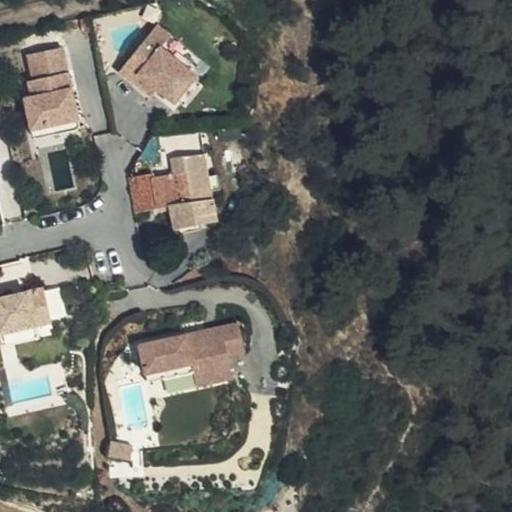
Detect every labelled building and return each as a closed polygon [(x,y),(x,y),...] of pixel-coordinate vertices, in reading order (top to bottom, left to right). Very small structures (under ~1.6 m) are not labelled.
[(159,28),(122,74),(136,84),(142,76),(176,104),(198,77),(165,50),(173,39),(159,28)] [(65,46),(30,53),(36,79),(70,71),(65,46)] [(36,79),(23,82),(31,114),(77,104),(70,71),(36,79)] [(77,104),(31,114),(35,133),(82,123),(77,104)] [(222,217),(209,150),(171,158),(173,173),(153,176),(157,204),(169,202),(173,227),(222,217)] [(137,207),(157,204),(153,176),(133,179),(137,207)] [(0,334),(39,326),(36,313),(52,310),(47,288),(0,298),(0,334)] [(52,310),(36,313),(39,326),(55,323),(52,310)] [(242,321),(142,343),(150,379),(195,369),(197,379),(234,371),(232,363),(251,359),(242,321)] [(42,339),(39,326),(0,334),(0,340),(2,348),(42,339)] [(234,371),(197,379),(198,385),(235,377),(234,371)] [(135,443),(113,440),(111,455),(132,458),(135,443)]
